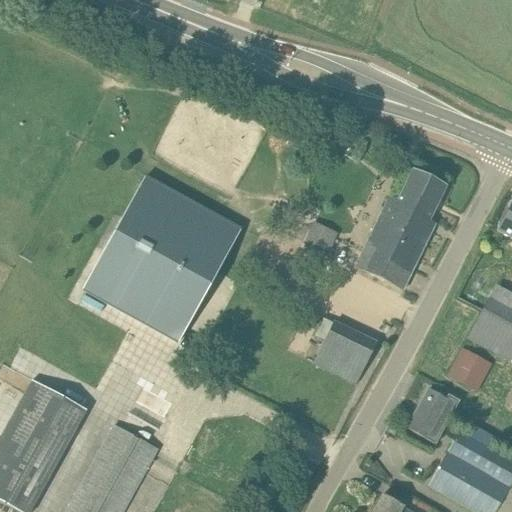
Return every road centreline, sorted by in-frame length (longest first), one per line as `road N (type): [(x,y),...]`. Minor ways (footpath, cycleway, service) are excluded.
road 1 (unclassified): [(315,511),(438,298),(509,145)]
road 2 (secondary): [(509,145),(132,0)]
